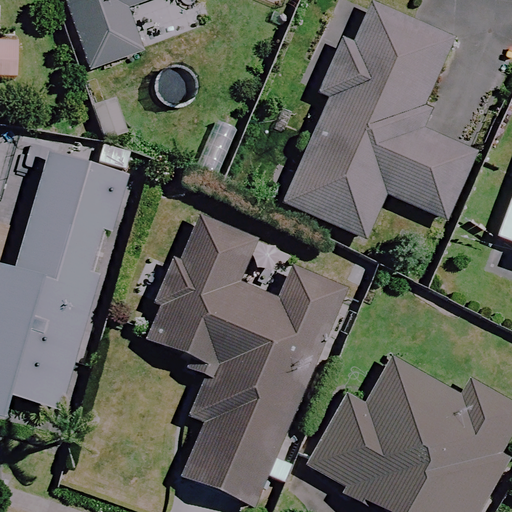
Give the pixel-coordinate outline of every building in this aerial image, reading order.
[(56,0),(81,76),(137,58),(123,13),(162,0),(56,0)] [(449,39),(365,3),(362,11),(340,1),(303,88),(328,98),(280,209),(361,244),(380,199),(439,225),(467,158),(408,133),(449,39)] [(0,86),(11,87),(12,37),(0,36),(0,86)] [(43,160),(36,182),(11,174),(0,211),(0,412),(3,402),(56,418),(98,281),(85,277),(97,238),(106,240),(123,185),(43,160)] [(249,245),(192,222),(184,241),(174,237),(131,343),(196,369),(175,420),(198,430),(176,484),(244,511),(248,511),(337,296),(284,274),(271,306),(231,290),(249,245)] [(340,492),(333,506),(346,511),(478,511),(502,464),(491,459),(511,415),(511,414),(449,384),(443,396),(380,366),(359,410),(342,402),(306,476),(340,492)]
